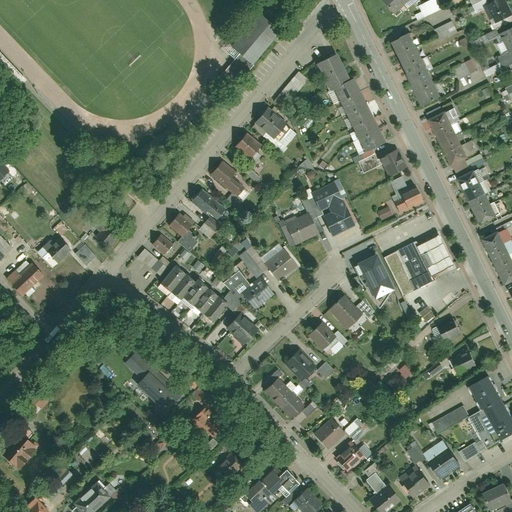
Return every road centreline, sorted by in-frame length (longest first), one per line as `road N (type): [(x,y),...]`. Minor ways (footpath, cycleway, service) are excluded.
road 1 (tertiary): [(345,0),(511,339)]
road 2 (residential): [(106,271),(341,0)]
road 3 (residential): [(358,511),(232,377)]
road 4 (residential): [(232,377),(106,271)]
road 5 (residential): [(337,267),(232,377)]
